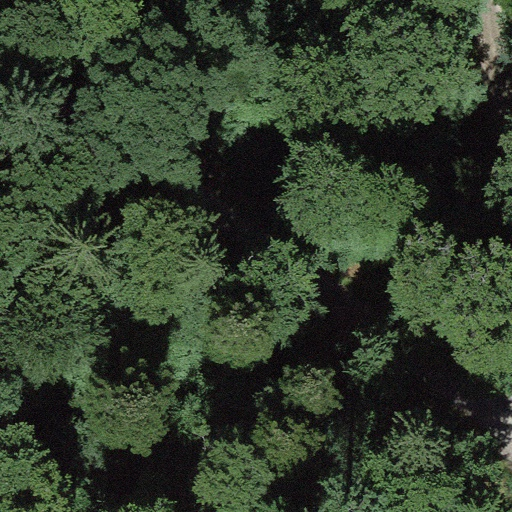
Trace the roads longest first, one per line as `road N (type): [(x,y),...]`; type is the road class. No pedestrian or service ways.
road 1 (track): [(0,39),(511,428)]
road 2 (track): [(511,259),(505,0)]
